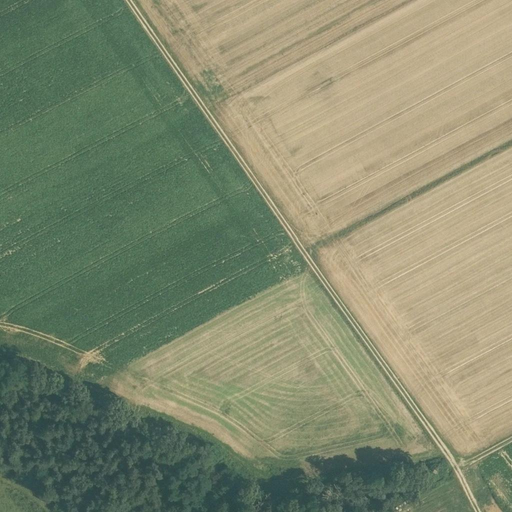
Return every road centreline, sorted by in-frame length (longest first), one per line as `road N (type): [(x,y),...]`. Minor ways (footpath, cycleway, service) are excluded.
road 1 (track): [(478,511),(128,0)]
road 2 (track): [(511,439),(454,469),(405,464),(284,501),(199,441),(67,374),(0,355)]
